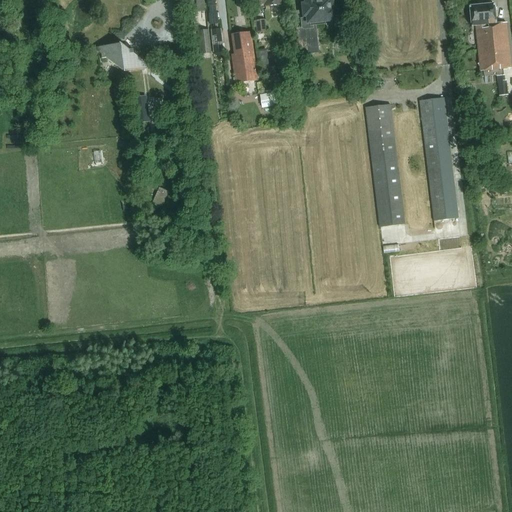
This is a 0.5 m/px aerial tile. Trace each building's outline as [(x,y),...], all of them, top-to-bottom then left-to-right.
[(203,0),(196,0),(197,13),(204,12),(203,0)] [(318,38),(317,38),(316,26),(324,25),(324,22),(336,21),(336,19),(342,17),(341,11),(335,11),(335,9),(333,10),(331,0),(318,0),(316,0),(315,0),(305,0),(306,4),(302,4),(304,19),(301,19),(301,28),(295,29),(296,41),(297,41),(298,56),(320,54),(318,38)] [(507,25),(496,26),(494,5),(469,7),(471,28),(476,28),(481,72),(511,69),(507,25)] [(263,20),(254,21),(256,33),(265,32),(263,20)] [(214,53),(223,52),(221,29),(212,30),(214,53)] [(201,55),(211,53),(208,31),(198,32),(201,55)] [(235,84),(257,81),(251,33),(231,36),(234,56),(231,56),(235,84)] [(94,48),(84,42),(101,55),(102,60),(108,60),(124,72),(149,69),(158,76),(159,75),(133,56),(133,51),(128,51),(119,45),(94,48)] [(262,76),(280,74),(279,66),(262,67),(262,76)] [(425,72),(402,73),(403,81),(425,79),(425,72)] [(505,82),(503,82),(503,76),(496,77),(497,85),(498,84),(499,97),(507,96),(505,82)] [(281,106),(279,93),(272,94),(271,90),(264,91),(265,95),(259,96),(261,109),(281,106)] [(445,99),(420,102),(433,222),(458,219),(445,99)] [(391,106),(366,109),(379,228),(404,226),(391,106)] [(181,118),(170,119),(171,128),(182,127),(181,118)] [(159,189),(153,204),(163,209),(167,199),(170,200),(172,196),(169,195),(170,194),(159,189)]
